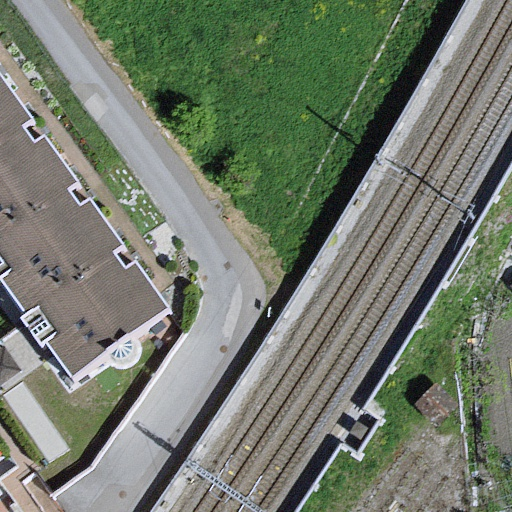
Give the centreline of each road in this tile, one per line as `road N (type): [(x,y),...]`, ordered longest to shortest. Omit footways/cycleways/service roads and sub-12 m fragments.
road 1 (residential): [(22,0),(225,282),(220,350)]
road 2 (residential): [(220,350),(112,511)]
